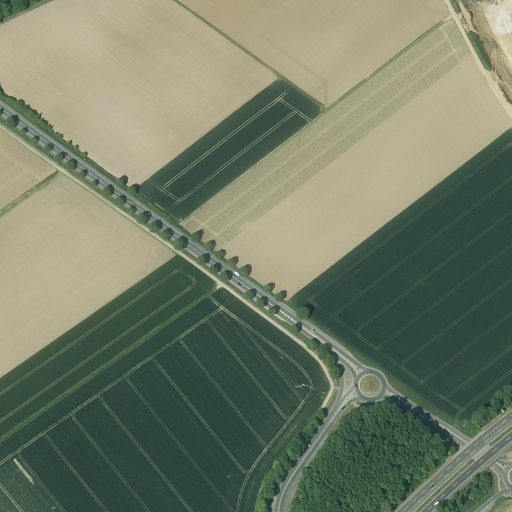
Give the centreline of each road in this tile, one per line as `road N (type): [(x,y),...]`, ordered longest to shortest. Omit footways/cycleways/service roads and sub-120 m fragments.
road 1 (primary): [(290,319),(0,109)]
road 2 (track): [(182,224),(454,16)]
road 3 (track): [(0,441),(221,283)]
road 4 (track): [(327,109),(174,0)]
road 5 (primary): [(511,463),(384,386)]
road 6 (primary): [(380,396),(504,475)]
road 7 (motorway): [(280,511),(305,458),(360,396)]
road 8 (motorway): [(511,419),(406,511)]
road 9 (track): [(255,511),(272,470),(321,409)]
road 10 (motorway): [(335,408),(284,481),(275,511)]
